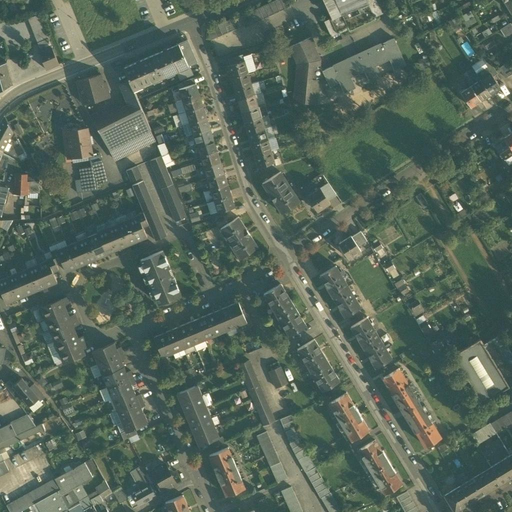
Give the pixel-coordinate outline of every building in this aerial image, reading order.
[(287,0),(276,0),(253,11),(258,22),(290,7),(287,0)] [(324,21),(331,37),(348,29),(349,31),(376,19),(375,17),(382,14),(376,0),(323,0),(332,18),(324,21)] [(511,13),(511,0),(503,0),(511,14),(511,13)] [(245,28),(258,22),(253,11),(240,17),(244,26),(245,28)] [(462,16),(465,21),(473,16),(470,11),(462,16)] [(28,18),(38,43),(48,39),(39,15),(28,18)] [(211,40),(244,26),(240,17),(240,16),(207,29),(211,40)] [(465,21),(464,22),(469,30),(479,24),(474,16),(473,16),(465,21)] [(462,28),(455,17),(448,22),(455,33),(462,28)] [(511,24),(511,23),(500,30),(505,37),(511,33),(511,24)] [(489,28),(482,32),(485,39),(493,34),(489,28)] [(491,37),(482,42),(487,50),(496,44),(491,37)] [(318,78),(320,78),(318,74),(323,72),(322,71),(322,70),(321,70),(320,69),(320,68),(319,68),(318,68),(318,66),(319,66),(320,60),(315,50),(315,51),(313,48),(315,47),(311,38),(290,47),(297,64),(294,96),(298,97),(297,103),(312,104),(313,100),(316,99),(318,80),(316,80),(317,78),(318,78)] [(333,66),(322,71),(323,72),(318,74),(320,78),(325,89),(339,83),(344,93),(356,88),(351,78),(364,71),(369,82),(381,76),(376,66),(390,60),(394,70),(406,65),(394,38),(382,44),(333,67),(333,66)] [(38,43),(41,52),(52,48),(48,39),(38,43)] [(187,41),(178,44),(188,66),(189,65),(197,62),(187,41)] [(130,80),(134,90),(176,72),(188,66),(178,44),(124,68),(130,80)] [(59,64),(52,48),(41,52),(41,53),(41,52),(39,53),(46,70),(59,64)] [(243,57),(244,61),(248,72),(256,70),(251,54),(243,57)] [(244,61),(243,57),(242,55),(227,59),(229,65),(244,61)] [(428,58),(419,59),(420,68),(429,67),(428,58)] [(484,64),(486,63),(483,58),(471,65),(477,74),(486,67),(484,64)] [(248,72),(244,61),(229,65),(227,66),(231,78),(231,77),(248,72)] [(493,77),(498,74),(495,70),(489,61),(486,63),(484,64),(486,67),(487,67),(491,73),(493,77)] [(0,90),(13,84),(7,62),(0,63),(0,90)] [(511,66),(509,62),(495,70),(498,74),(501,72),(505,78),(511,73),(511,66)] [(194,75),(189,65),(188,66),(176,72),(180,81),(194,75)] [(477,74),(481,80),(491,73),(487,67),(486,67),(477,74)] [(251,84),(248,72),(231,77),(234,89),(238,100),(254,95),(251,84)] [(493,77),(491,73),(481,80),(490,94),(500,88),(498,85),(499,84),(496,80),(495,80),(493,77)] [(77,81),(83,105),(110,98),(106,82),(103,83),(101,75),(77,81)] [(178,85),(179,89),(195,84),(194,78),(182,82),(178,85)] [(128,105),(135,120),(144,115),(138,100),(134,90),(130,80),(120,85),(128,105)] [(480,101),(490,94),(481,80),(471,86),(480,101)] [(258,82),(251,84),(254,95),(261,93),(258,82)] [(179,89),(183,100),(199,95),(195,84),(179,89)] [(471,107),(480,101),(471,86),(461,92),(466,99),(465,100),(468,104),(469,104),(471,107)] [(261,93),(254,95),(258,106),(265,104),(266,104),(263,92),(261,93)] [(183,100),(186,112),(203,106),(199,95),(183,100)] [(258,106),(254,95),(238,100),(241,111),(258,106)] [(186,112),(183,100),(175,103),(178,111),(178,114),(186,112)] [(170,114),(178,111),(175,103),(167,105),(170,114)] [(261,117),(268,115),(265,104),(258,106),(261,117)] [(128,105),(101,119),(93,122),(102,136),(135,120),(128,105)] [(186,112),(190,123),(206,117),(203,106),(186,112)] [(261,117),(258,106),(241,111),(244,122),(261,117)] [(90,116),(93,122),(101,119),(97,112),(90,116)] [(186,112),(178,114),(182,125),(190,123),(186,112)] [(182,125),(178,114),(172,116),(176,127),(182,125)] [(102,136),(110,150),(150,130),(144,115),(135,120),(102,136)] [(268,115),(261,117),(265,128),(272,126),(268,115)] [(4,116),(0,123),(0,149),(3,151),(9,139),(13,131),(5,116),(4,116)] [(190,123),(193,134),(210,129),(206,117),(190,123)] [(265,128),(261,117),(244,122),(248,133),(265,128)] [(18,122),(13,125),(19,136),(24,133),(18,122)] [(186,136),(193,134),(190,123),(183,125),(186,136)] [(163,125),(153,128),(155,134),(165,131),(163,125)] [(272,126),(265,128),(268,140),(275,138),(272,126)] [(268,140),(265,128),(248,133),(251,145),(268,140)] [(64,132),(68,159),(72,158),(78,157),(78,155),(86,154),(86,156),(88,155),(93,155),(93,154),(88,129),(64,132)] [(193,134),(197,145),(213,140),(210,129),(193,134)] [(154,142),(150,130),(110,150),(115,161),(154,142)] [(9,139),(18,156),(24,152),(13,131),(9,139)] [(158,145),(164,143),(161,134),(156,136),(158,145)] [(275,138),(268,140),(271,151),(279,149),(276,137),(275,138)] [(504,158),(511,152),(511,149),(504,137),(494,143),(496,147),(494,147),(497,152),(499,151),(503,158),(504,158)] [(197,145),(200,156),(217,151),(213,140),(197,145)] [(271,151),(268,140),(251,145),(254,156),(271,151)] [(169,154),(164,143),(158,145),(157,145),(161,156),(169,154)] [(200,156),(204,167),(220,162),(217,151),(200,156)] [(275,162),(271,151),(254,156),(258,167),(275,162)] [(27,158),(24,152),(18,156),(21,161),(27,158)] [(0,158),(0,166),(6,169),(9,156),(2,153),(0,158)] [(90,160),(91,166),(92,166),(95,178),(95,177),(97,190),(108,188),(99,153),(93,154),(93,155),(88,155),(90,160)] [(73,163),(90,160),(88,155),(86,156),(86,154),(78,155),(78,157),(72,158),(73,163)] [(171,159),(169,154),(161,156),(163,162),(166,167),(175,164),(174,160),(171,159)] [(6,169),(16,175),(16,173),(20,174),(20,173),(15,160),(9,156),(6,169)] [(150,161),(152,166),(163,162),(161,156),(150,161)] [(152,166),(155,172),(166,167),(163,162),(152,166)] [(204,167),(207,178),(224,173),(220,162),(204,167)] [(194,164),(181,168),(183,174),(196,170),(194,164)] [(80,168),(81,179),(81,180),(95,178),(92,166),(91,166),(80,168)] [(128,176),(131,182),(142,177),(139,172),(137,166),(126,171),(128,176)] [(155,172),(157,177),(168,173),(166,167),(155,172)] [(183,174),(181,168),(171,171),(173,177),(183,174)] [(28,182),(39,181),(33,169),(27,172),(28,173),(28,174),(28,182)] [(262,184),(282,213),(299,202),(295,197),(296,196),(284,178),(280,172),(262,184)] [(15,193),(27,194),(27,192),(39,193),(39,181),(28,182),(28,174),(20,174),(16,173),(16,175),(15,193)] [(157,177),(159,183),(170,178),(168,173),(157,177)] [(207,178),(211,190),(227,184),(224,173),(207,178)] [(95,177),(95,178),(81,180),(81,179),(79,180),(81,192),(97,190),(95,177)] [(159,183),(162,189),(173,184),(170,178),(159,183)] [(133,187),(135,191),(146,187),(143,181),(132,186),(133,187)] [(325,196),(328,201),(336,195),(328,183),(321,187),(326,195),(325,196)] [(162,189),(164,194),(175,189),(173,184),(162,189)] [(191,184),(178,188),(179,193),(192,189),(191,184)] [(211,190),(214,201),(231,195),(227,184),(211,190)] [(49,189),(50,195),(63,192),(61,186),(49,189)] [(135,191),(133,187),(126,190),(129,198),(136,195),(135,191)] [(136,195),(137,197),(148,192),(146,187),(135,191),(136,195)] [(307,196),(318,211),(330,203),(328,201),(325,196),(320,188),(307,196)] [(164,194),(166,200),(177,195),(175,189),(164,194)] [(137,197),(139,202),(150,198),(148,192),(137,197)] [(421,193),(417,196),(425,207),(429,204),(421,193)] [(166,200),(169,205),(180,201),(177,195),(166,200)] [(234,207),(231,195),(214,201),(218,212),(234,207)] [(139,202),(141,208),(153,203),(150,198),(139,202)] [(169,205),(171,211),(182,206),(180,201),(169,205)] [(218,212),(214,201),(206,203),(210,215),(218,212)] [(97,203),(91,205),(94,213),(100,210),(97,203)] [(143,212),(144,213),(155,209),(153,203),(141,208),(143,212)] [(171,211),(173,216),(184,212),(182,206),(171,211)] [(83,208),(77,211),(80,218),(86,215),(83,208)] [(144,213),(146,219),(157,214),(155,209),(144,213)] [(80,218),(77,211),(69,214),(73,221),(80,218)] [(135,211),(125,214),(128,220),(137,216),(137,215),(135,211)] [(201,220),(198,211),(189,214),(192,223),(201,220)] [(143,227),(148,224),(146,219),(144,213),(143,212),(137,215),(137,216),(138,215),(143,227)] [(186,217),(184,212),(173,216),(175,222),(186,217)] [(125,214),(115,219),(118,224),(128,220),(125,214)] [(146,219),(148,224),(159,220),(157,214),(146,219)] [(137,216),(128,220),(137,241),(147,237),(143,227),(138,215),(137,216)] [(56,218),(56,219),(59,225),(65,222),(62,216),(56,218)] [(236,253),(240,258),(257,247),(238,217),(220,229),(224,234),(224,235),(236,253)] [(59,225),(56,219),(50,222),(53,229),(59,226),(59,225)] [(115,219),(105,223),(107,228),(118,224),(115,219)] [(7,231),(12,220),(1,221),(0,227),(7,231)] [(127,246),(137,241),(128,220),(118,224),(127,246)] [(148,224),(151,230),(162,225),(159,220),(148,224)] [(97,232),(107,228),(105,223),(95,227),(97,232)] [(116,250),(127,246),(118,224),(107,228),(116,250)] [(22,225),(16,228),(19,236),(25,233),(22,225)] [(151,230),(153,235),(164,231),(162,225),(151,230)] [(107,254),(116,250),(107,228),(97,232),(97,233),(107,254)] [(166,236),(164,231),(153,235),(155,241),(166,236)] [(360,231),(352,236),(359,247),(367,242),(360,231)] [(75,236),(77,241),(87,237),(85,232),(75,236)] [(107,254),(97,233),(87,237),(96,259),(107,254)] [(339,244),(349,259),(361,251),(359,247),(352,236),(351,236),(339,244)] [(86,263),(96,259),(87,237),(77,241),(86,263)] [(375,251),(383,249),(381,239),(373,241),(375,251)] [(56,244),(57,248),(58,249),(67,246),(65,240),(56,244)] [(76,267),(86,263),(77,241),(67,246),(76,267)] [(66,272),(76,267),(67,246),(58,249),(57,250),(62,261),(66,272)] [(375,253),(370,246),(365,250),(370,256),(375,253)] [(51,251),(53,257),(56,264),(62,261),(57,250),(58,249),(57,248),(51,251)] [(9,251),(2,254),(5,261),(11,258),(9,251)] [(44,254),(47,259),(53,257),(51,251),(44,254)] [(153,289),(159,304),(181,295),(174,277),(172,278),(168,269),(170,268),(163,251),(140,260),(145,271),(143,272),(145,276),(147,275),(150,282),(148,283),(151,290),(153,289)] [(58,269),(56,264),(53,257),(47,259),(47,261),(48,260),(53,271),(58,269)] [(25,262),(28,269),(38,264),(35,258),(25,262)] [(47,261),(38,264),(47,286),(57,282),(53,271),(48,260),(47,261)] [(392,260),(385,264),(392,278),(399,275),(392,260)] [(36,290),(47,286),(38,264),(28,269),(36,290)] [(321,275),(345,315),(360,306),(337,268),(336,266),(321,275)] [(26,294),(36,290),(28,269),(17,273),(26,294)] [(16,299),(26,294),(17,273),(7,277),(16,299)] [(0,288),(6,303),(16,299),(7,277),(0,280),(0,288)] [(403,280),(395,283),(399,291),(406,288),(403,280)] [(264,294),(289,336),(306,326),(280,284),(264,294)] [(58,301),(60,307),(61,306),(69,303),(67,297),(58,301)] [(414,316),(425,310),(419,299),(408,305),(414,316)] [(41,308),(46,319),(64,311),(61,306),(60,307),(58,301),(41,308)] [(238,302),(227,306),(236,327),(247,322),(238,302)] [(227,306),(217,310),(226,331),(236,327),(227,306)] [(37,322),(39,322),(46,319),(41,308),(33,311),(37,322)] [(217,310),(206,315),(215,335),(226,331),(217,310)] [(46,319),(50,330),(66,324),(65,320),(66,318),(66,317),(65,314),(64,311),(46,319)] [(65,320),(66,324),(76,319),(74,314),(66,317),(66,318),(65,320)] [(206,315),(196,319),(204,340),(215,335),(206,315)] [(423,331),(431,327),(424,315),(417,319),(423,331)] [(363,347),(376,368),(391,360),(378,338),(366,318),(351,327),(363,347)] [(44,333),(50,330),(46,319),(39,322),(44,333)] [(78,325),(76,319),(66,324),(67,327),(70,328),(71,328),(78,325)] [(196,319),(185,324),(194,344),(204,340),(196,319)] [(15,323),(9,325),(12,333),(18,330),(15,323)] [(50,330),(55,341),(73,334),(72,331),(71,328),(70,328),(67,327),(66,324),(50,330)] [(185,324),(175,328),(183,349),(194,344),(185,324)] [(236,327),(226,331),(228,337),(238,332),(236,327)] [(175,328),(164,332),(173,353),(183,349),(175,328)] [(19,330),(18,330),(12,333),(16,344),(20,343),(17,333),(20,332),(19,330)] [(50,330),(44,333),(42,333),(47,344),(55,341),(50,330)] [(162,358),(173,353),(164,332),(153,337),(162,358)] [(55,341),(60,352),(75,346),(74,343),(75,340),(75,339),(74,337),(73,334),(55,341)] [(453,355),(482,403),(508,387),(510,389),(511,387),(511,354),(508,348),(509,342),(504,341),(500,334),(484,344),(480,338),(453,355)] [(74,343),(75,346),(85,341),(83,336),(75,339),(75,340),(74,343)] [(297,349),(323,391),(339,381),(314,339),(297,349)] [(204,340),(194,344),(196,350),(207,346),(204,340)] [(55,341),(47,344),(51,356),(60,352),(55,341)] [(88,347),(85,341),(75,346),(76,349),(79,350),(80,350),(82,349),(88,347)] [(92,352),(97,364),(113,357),(111,351),(117,349),(114,343),(94,351),(92,352)] [(22,344),(17,346),(21,355),(25,353),(22,344)] [(186,354),(196,350),(194,344),(183,349),(186,354)] [(76,349),(75,346),(60,352),(63,360),(64,363),(85,355),(82,349),(80,350),(79,350),(76,349)] [(111,351),(113,357),(123,353),(121,347),(117,349),(111,351)] [(175,358),(186,354),(183,349),(173,353),(175,358)] [(60,352),(51,356),(55,364),(63,360),(60,352)] [(126,359),(123,353),(113,357),(115,363),(122,361),(126,359)] [(33,362),(33,357),(26,358),(26,354),(24,355),(25,363),(33,362)] [(97,364),(102,376),(124,366),(122,361),(115,363),(113,357),(97,364)] [(270,410),(266,399),(263,393),(261,388),(259,382),(256,377),(254,371),(252,366),(249,360),(238,365),(241,370),(243,376),(245,381),(248,387),(250,393),(252,398),(255,404),(259,415),(264,426),(275,421),(270,410)] [(95,379),(102,376),(97,364),(90,367),(95,379)] [(40,365),(33,368),(36,375),(43,372),(40,365)] [(102,376),(107,387),(123,381),(120,375),(126,372),(124,366),(102,376)] [(269,372),(276,388),(287,383),(280,367),(269,372)] [(192,368),(184,371),(188,379),(195,376),(192,368)] [(416,431),(425,447),(441,437),(422,406),(424,404),(420,398),(418,399),(399,368),(383,377),(393,393),(392,394),(415,432),(416,431)] [(120,375),(123,381),(133,377),(131,371),(126,372),(120,375)] [(40,374),(35,379),(42,387),(47,382),(40,374)] [(135,382),(133,377),(123,381),(125,387),(131,384),(135,382)] [(22,399),(29,407),(38,399),(39,399),(29,387),(21,378),(14,384),(12,386),(16,390),(23,398),(22,399)] [(60,379),(51,383),(54,389),(63,386),(60,379)] [(11,395),(16,390),(12,386),(14,384),(10,380),(4,384),(11,395)] [(107,387),(112,399),(134,390),(131,384),(125,387),(123,381),(107,387)] [(38,399),(40,401),(45,397),(34,383),(29,387),(39,399),(38,399)] [(177,393),(181,404),(202,395),(197,384),(177,393)] [(104,402),(112,399),(107,387),(99,390),(104,402)] [(112,399),(117,411),(132,404),(130,398),(136,396),(134,390),(112,399)] [(329,403),(352,440),(368,430),(359,415),(353,405),(353,406),(345,393),(329,403)] [(130,398),(132,404),(143,400),(140,394),(136,396),(130,398)] [(206,406),(202,395),(181,404),(186,414),(206,406)] [(66,397),(59,400),(61,406),(68,403),(66,397)] [(38,399),(29,407),(34,412),(43,405),(40,401),(38,399)] [(145,406),(143,400),(132,404),(135,410),(141,408),(145,406)] [(61,406),(65,415),(74,411),(71,402),(61,406)] [(117,411),(122,423),(143,414),(141,408),(135,410),(132,404),(117,411)] [(211,416),(206,406),(186,414),(190,425),(211,416)] [(117,425),(122,423),(117,411),(109,414),(114,426),(117,425)] [(144,413),(143,414),(122,423),(126,431),(126,432),(135,428),(136,428),(136,427),(148,423),(144,413)] [(281,418),(287,431),(297,427),(291,414),(288,416),(281,418)] [(506,414),(501,417),(507,427),(511,424),(506,414)] [(16,435),(17,435),(36,427),(28,415),(11,423),(16,435)] [(215,427),(211,416),(190,425),(194,436),(215,427)] [(501,417),(496,420),(502,430),(507,427),(501,417)] [(496,433),(502,430),(496,420),(491,424),(496,433)] [(11,423),(0,428),(0,433),(4,441),(16,435),(11,423)] [(117,425),(121,433),(126,431),(122,423),(117,425)] [(472,434),(478,444),(495,433),(489,423),(472,434)] [(0,462),(4,460),(1,454),(0,454),(0,449),(5,447),(20,441),(41,431),(43,436),(44,435),(45,434),(45,433),(41,424),(36,427),(17,435),(0,443),(0,462)] [(219,438),(215,427),(194,436),(199,446),(211,441),(219,438)] [(287,431),(290,437),(298,433),(299,432),(297,427),(287,431)] [(121,433),(124,440),(128,438),(137,434),(135,428),(126,432),(126,431),(121,433)] [(255,434),(277,482),(288,477),(267,428),(255,434)] [(87,437),(84,430),(75,434),(78,441),(87,437)] [(288,438),(291,444),(300,439),(301,439),(298,433),(290,437),(288,438)] [(137,434),(128,438),(131,443),(140,439),(137,434)] [(88,437),(80,441),(84,448),(92,444),(88,437)] [(211,441),(213,447),(224,442),(222,437),(219,438),(211,441)] [(499,437),(492,442),(497,449),(504,444),(499,437)] [(312,464),(300,439),(291,444),(304,473),(314,467),(312,464)] [(51,440),(45,443),(49,451),(55,448),(51,440)] [(362,456),(371,472),(389,462),(382,451),(375,440),(359,450),(363,455),(362,456)] [(448,449),(445,443),(437,447),(441,454),(448,449)] [(487,446),(482,449),(486,456),(491,453),(487,446)] [(0,454),(1,454),(4,460),(10,458),(5,447),(0,449),(0,454)] [(220,480),(226,496),(245,488),(228,447),(209,455),(216,471),(219,480),(220,480)] [(491,467),(500,483),(511,476),(511,458),(510,455),(490,467),(491,467)] [(85,463),(90,473),(97,469),(92,459),(85,463)] [(0,475),(9,471),(4,460),(0,462),(0,475)] [(395,473),(389,462),(371,472),(381,489),(382,488),(385,493),(401,484),(395,473)] [(58,491),(68,509),(63,511),(69,511),(68,509),(79,503),(80,505),(91,499),(99,495),(109,488),(106,483),(96,489),(97,491),(86,498),(79,485),(93,477),(90,473),(85,463),(55,479),(60,489),(58,491)] [(158,481),(164,491),(176,485),(165,464),(152,470),(158,481)] [(132,494),(139,506),(156,496),(140,467),(135,470),(145,487),(141,490),(132,494)] [(304,473),(320,499),(329,493),(314,467),(304,473)] [(491,467),(471,479),(481,495),(493,488),(500,483),(491,467)] [(131,472),(141,490),(145,487),(135,470),(131,472)] [(147,473),(153,484),(158,481),(152,470),(147,473)] [(465,479),(461,472),(455,476),(459,483),(465,479)] [(6,506),(9,511),(20,511),(36,503),(58,491),(60,489),(55,479),(6,506)] [(470,502),(481,495),(471,479),(460,486),(470,502)] [(470,503),(470,502),(460,486),(444,495),(455,511),(470,503)] [(289,511),(303,511),(293,487),(281,492),(289,511)] [(99,495),(102,499),(112,493),(109,488),(99,495)] [(114,492),(120,503),(128,499),(121,488),(114,492)] [(36,503),(40,511),(63,511),(68,509),(58,491),(36,503)] [(396,498),(404,511),(417,511),(406,492),(396,498)] [(320,499),(327,511),(340,511),(329,493),(320,499)] [(94,505),(97,511),(98,511),(102,510),(98,504),(103,502),(102,500),(102,499),(99,495),(91,499),(94,505)] [(189,511),(183,495),(165,502),(169,511),(189,511)] [(84,511),(85,510),(94,505),(91,499),(80,505),(84,511)] [(83,511),(84,511),(80,505),(79,503),(68,509),(69,511),(83,511)]
